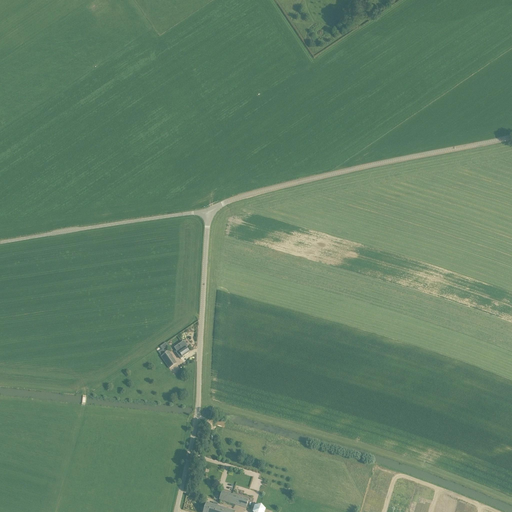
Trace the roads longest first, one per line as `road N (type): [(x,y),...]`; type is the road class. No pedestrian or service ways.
road 1 (tertiary): [(208,209),(318,176),(511,137)]
road 2 (tertiary): [(175,511),(197,412),(208,209)]
road 3 (unclassified): [(208,209),(0,242)]
